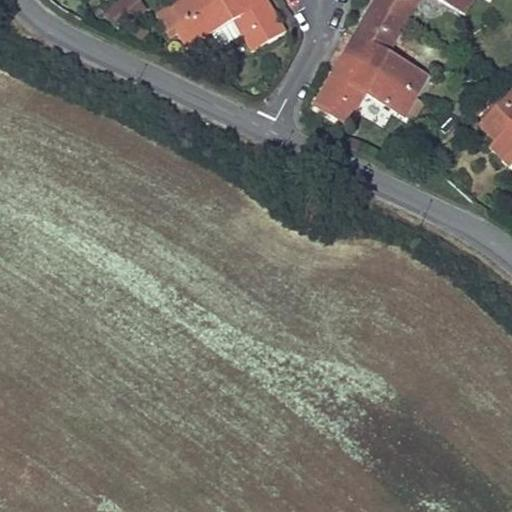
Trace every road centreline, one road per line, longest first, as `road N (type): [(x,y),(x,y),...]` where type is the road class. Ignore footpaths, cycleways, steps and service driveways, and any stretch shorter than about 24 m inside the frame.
road 1 (unclassified): [(270,131),(57,32),(18,0)]
road 2 (unclassified): [(511,256),(452,216),(270,131)]
